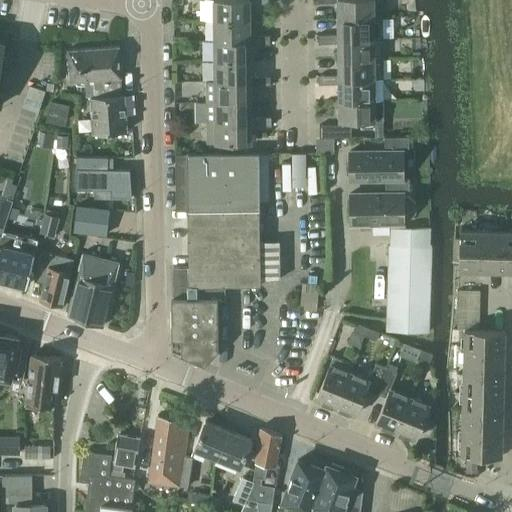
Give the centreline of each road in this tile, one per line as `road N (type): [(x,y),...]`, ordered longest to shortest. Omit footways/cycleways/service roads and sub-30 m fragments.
road 1 (tertiary): [(511,509),(149,363)]
road 2 (residential): [(149,363),(159,281),(147,4)]
road 3 (residential): [(64,511),(66,443),(96,343)]
road 4 (residential): [(293,133),(290,0)]
